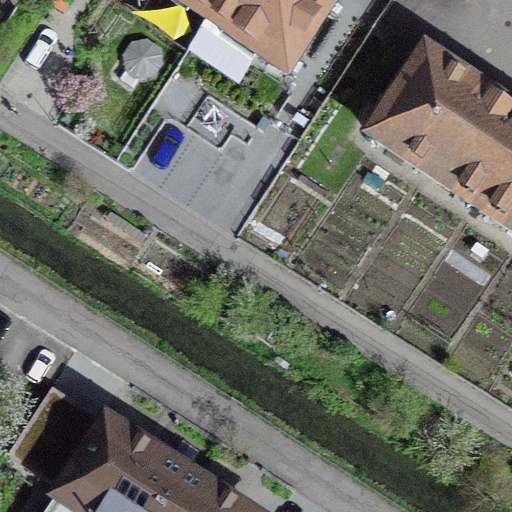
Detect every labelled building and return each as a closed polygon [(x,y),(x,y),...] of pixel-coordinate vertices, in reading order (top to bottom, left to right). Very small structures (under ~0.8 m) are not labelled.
[(161,0),(204,28),(222,0),(161,0)] [(346,3),(340,0),(222,0),(204,28),(290,86),(346,3)] [(428,63),(377,141),(511,230),(511,118),(509,117),(428,63)] [(161,511),(183,479),(102,427),(46,511),(161,511)] [(233,511),(183,479),(161,511),(233,511)]
